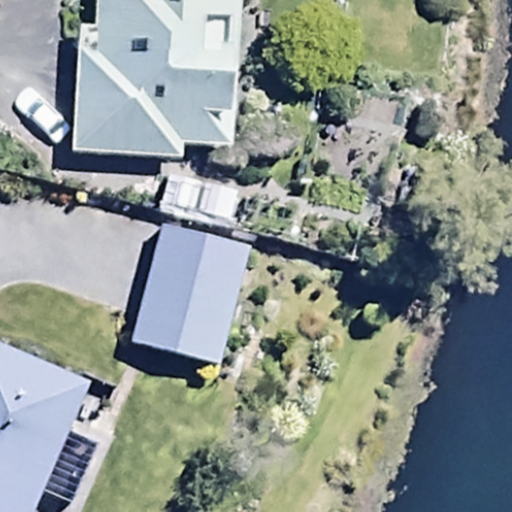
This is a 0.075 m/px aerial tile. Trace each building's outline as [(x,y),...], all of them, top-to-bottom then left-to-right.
[(90,0),(89,19),(67,20),(61,153),(176,158),(177,145),(214,147),(215,118),(232,118),(236,0),(90,0)] [(237,193),(163,176),(153,221),(226,239),(237,193)] [(239,196),(234,229),(288,237),(293,205),(239,196)] [(245,254),(150,230),(121,347),(216,370),(245,254)] [(0,511),(23,511),(31,496),(62,509),(89,444),(62,433),(81,387),(0,353),(0,511)]
